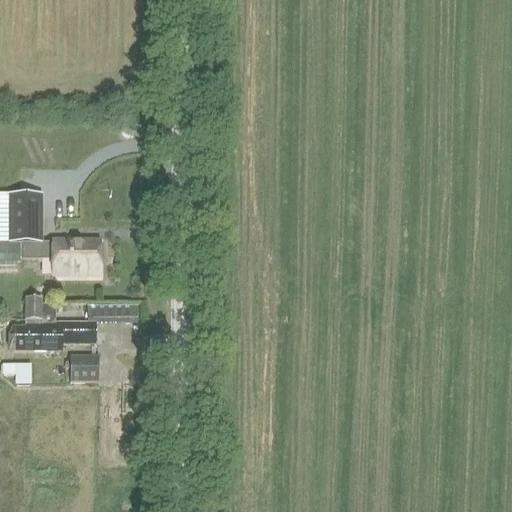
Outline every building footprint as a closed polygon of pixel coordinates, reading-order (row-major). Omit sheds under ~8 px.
[(101,281),(100,240),(50,240),(50,244),(42,244),(42,196),(0,196),(0,244),(20,244),(20,261),(50,261),(50,281),(101,281)] [(42,324),(42,307),(42,299),(26,299),(26,324),(42,324)] [(96,346),(96,325),(56,325),(56,307),(42,307),(42,324),(26,324),(26,330),(13,330),(13,335),(10,338),(10,352),(13,354),(48,354),(48,347),(96,346)] [(88,321),(138,321),(138,308),(88,308),(88,321)] [(98,384),(98,359),(69,359),(70,385),(98,384)] [(15,367),(2,367),(2,378),(15,378),(15,367)]
